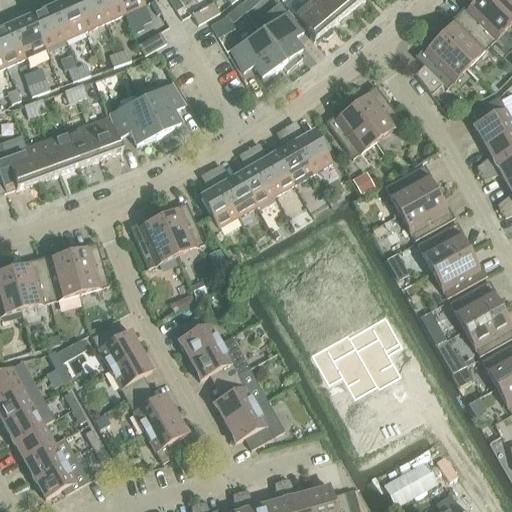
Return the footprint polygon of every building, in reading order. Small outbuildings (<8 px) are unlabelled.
[(104,25),(93,0),(73,0),(70,1),(85,34),(104,25)] [(124,17),(116,0),(93,0),(104,25),(124,17)] [(116,0),(124,17),(145,7),(144,6),(141,0),(116,0)] [(332,28),(309,0),(292,15),(292,16),(293,15),(311,37),(310,39),(314,43),(332,28)] [(309,0),(332,28),(349,14),(336,0),(309,0)] [(336,0),(349,14),(365,0),(336,0)] [(457,16),(490,48),(511,27),(484,0),(479,0),(470,9),(466,7),(457,16)] [(511,0),(484,0),(511,27),(511,25),(511,0)] [(85,34),(70,1),(50,10),(65,43),(85,34)] [(213,4),(192,17),(198,28),(220,15),(213,4)] [(240,6),(231,14),(236,21),(246,13),(240,6)] [(65,43),(50,10),(31,19),(45,52),(65,43)] [(261,36),(283,69),(302,53),(293,43),(303,35),(286,14),(261,36)] [(440,40),(469,69),(490,48),(457,16),(449,25),(451,29),(440,40)] [(45,52),(31,19),(11,28),(25,60),(45,52)] [(25,60),(11,28),(0,32),(0,56),(6,69),(25,60)] [(144,59),(156,52),(166,46),(160,35),(138,48),(144,59)] [(261,81),(283,69),(261,36),(231,52),(243,75),(255,69),(261,81)] [(414,76),(431,98),(442,86),(447,91),(469,69),(440,40),(428,52),(424,49),(415,59),(423,67),(414,76)] [(118,55),(122,67),(131,64),(127,52),(118,55)] [(122,67),(118,55),(109,58),(113,70),(122,67)] [(77,70),(81,82),(90,78),(86,67),(77,70)] [(81,82),(77,70),(68,73),(72,85),(81,82)] [(36,85),(40,96),(49,93),(45,81),(36,85)] [(40,96),(36,85),(27,88),(31,100),(40,96)] [(73,91),(77,102),(86,99),(82,87),(73,91)] [(142,104),(159,140),(180,127),(173,116),(184,109),(170,87),(142,104)] [(353,110),(378,143),(402,125),(375,88),(364,96),(367,100),(353,110)] [(77,102),(73,91),(64,94),(68,106),(77,102)] [(16,92),(7,95),(11,107),(20,104),(16,92)] [(485,148),(511,133),(511,123),(499,99),(476,112),(483,124),(473,130),(473,131),(477,135),(477,134),(485,148)] [(33,105),(37,117),(46,114),(42,102),(33,105)] [(159,140),(142,104),(110,116),(119,140),(132,136),(136,149),(159,140)] [(37,117),(33,105),(24,109),(28,120),(37,117)] [(378,143),(353,110),(340,120),(337,117),(326,125),(353,161),(378,143)] [(87,128),(99,162),(122,154),(120,148),(118,149),(108,122),(108,121),(87,128)] [(294,124),(285,130),(313,177),(332,165),(331,164),(314,135),(303,141),(294,125),(295,125),(294,124)] [(67,136),(79,170),(99,162),(87,128),(67,136)] [(286,151),(276,157),(294,187),(313,177),(285,130),(277,135),(277,136),(278,135),(286,151)] [(511,133),(485,148),(493,162),(488,164),(486,162),(476,169),(479,177),(511,158),(511,133)] [(46,143),(59,177),(79,170),(67,136),(46,143)] [(0,170),(0,179),(6,196),(15,192),(16,193),(38,185),(26,151),(22,139),(0,147),(0,149),(4,161),(6,160),(9,168),(0,170)] [(46,143),(26,151),(38,185),(59,177),(46,143)] [(424,149),(423,155),(427,161),(436,155),(430,145),(424,149)] [(257,147),(248,152),(275,198),(294,187),(276,157),(266,162),(257,148),(258,147),(257,147)] [(249,172),(238,178),(256,209),(275,198),(248,152),(240,157),(240,158),(240,157),(249,172)] [(511,158),(479,177),(483,183),(495,178),(494,175),(498,172),(506,186),(511,182),(511,158)] [(385,190),(400,217),(435,197),(425,179),(429,176),(425,167),(385,190)] [(220,168),(210,173),(238,220),(256,209),(238,178),(228,184),(220,169),(220,168)] [(218,231),(238,220),(210,173),(201,177),(202,178),(212,194),(201,200),(218,230),(218,231)] [(366,176),(353,183),(361,196),(373,189),(366,176)] [(511,207),(511,182),(506,186),(511,196),(511,200),(509,202),(507,199),(497,207),(500,214),(511,207)] [(441,208),(435,197),(400,217),(415,243),(454,221),(446,206),(441,208)] [(175,215),(160,222),(176,259),(204,247),(186,205),(174,211),(175,215)] [(511,207),(500,214),(505,220),(511,217),(511,207)] [(148,272),(176,259),(160,222),(145,228),(142,224),(130,230),(148,272)] [(417,247),(432,274),(468,255),(460,240),(463,237),(457,225),(417,247)] [(276,232),(271,234),(275,241),(280,239),(276,232)] [(84,254),(68,258),(79,297),(109,289),(97,245),(84,249),(84,254)] [(476,269),(468,255),(432,274),(447,301),(487,279),(480,267),(476,269)] [(397,257),(387,263),(391,270),(401,264),(397,257)] [(50,258),(38,261),(50,305),(79,297),(68,258),(52,262),(50,258)] [(21,313),(50,305),(38,261),(26,265),(26,269),(10,274),(21,313)] [(0,319),(21,313),(10,274),(0,276),(0,319)] [(449,305),(464,332),(500,312),(492,298),(496,295),(489,283),(449,305)] [(202,284),(191,289),(197,301),(207,296),(202,284)] [(185,300),(189,308),(195,305),(191,298),(185,300)] [(511,325),(508,327),(500,312),(464,332),(479,359),(511,340),(511,325)] [(190,363),(221,346),(204,315),(181,327),(188,339),(178,345),(182,350),(190,363)] [(92,341),(109,372),(140,355),(133,341),(133,340),(131,334),(121,340),(114,328),(92,341)] [(59,337),(46,341),(48,350),(61,346),(59,337)] [(379,391),(401,379),(379,338),(356,351),(377,388),(379,391)] [(216,390),(249,372),(232,340),(221,346),(190,363),(198,377),(197,378),(199,384),(209,378),(216,390)] [(511,346),(481,363),(496,390),(511,381),(511,346)] [(355,401),(377,388),(356,351),(354,348),(332,361),(355,401)] [(55,372),(62,368),(55,354),(48,358),(55,372)] [(148,368),(140,355),(109,372),(127,403),(149,391),(143,379),(153,373),(149,368),(148,368)] [(472,360),(464,364),(466,369),(474,365),(472,360)] [(0,402),(32,385),(21,365),(0,377),(0,402)] [(62,368),(55,372),(63,386),(70,382),(62,368)] [(225,426),(267,403),(249,372),(216,390),(223,402),(213,408),(217,413),(217,412),(225,426)] [(511,381),(496,390),(511,417),(511,416),(511,381)] [(0,421),(3,426),(42,403),(32,385),(0,402),(0,421)] [(156,403),(149,391),(127,403),(144,435),(176,417),(168,403),(166,397),(156,403)] [(71,412),(78,409),(70,395),(63,398),(71,412)] [(12,446),(44,427),(53,422),(42,403),(3,426),(10,440),(12,446)] [(251,453),(278,438),(284,434),(267,403),(225,426),(233,440),(232,441),(234,447),(244,441),(251,453)] [(78,409),(71,412),(79,426),(86,422),(78,409)] [(106,417),(95,423),(101,433),(112,427),(106,417)] [(183,431),(176,417),(144,435),(162,466),(185,454),(178,442),(188,436),(184,431),(183,431)] [(55,446),(44,427),(12,446),(15,450),(16,450),(24,464),(55,446)] [(92,450),(99,446),(91,432),(84,436),(92,450)] [(33,483),(65,465),(74,460),(64,441),(55,446),(24,464),(31,478),(33,483)] [(99,446),(92,450),(100,464),(107,460),(99,446)] [(45,502),(63,492),(66,497),(88,485),(74,460),(65,465),(33,483),(36,488),(37,487),(45,502)] [(425,465),(383,489),(396,510),(438,486),(425,465)] [(289,482),(281,483),(288,511),(311,511),(307,496),(292,500),(291,495),(294,494),(289,482)] [(281,503),(265,507),(266,511),(288,511),(281,483),(274,486),(275,499),(279,498),(281,503)] [(348,511),(344,495),(331,499),(328,488),(327,488),(322,491),(307,496),(311,511),(348,511)] [(247,493),(239,494),(244,511),(266,511),(265,507),(250,511),(249,507),(252,505),(247,493)] [(357,511),(352,493),(344,495),(348,511),(357,511)] [(238,511),(244,511),(239,494),(232,498),(234,510),(237,510),(238,511)] [(442,511),(456,511),(448,499),(438,505),(442,511)]
